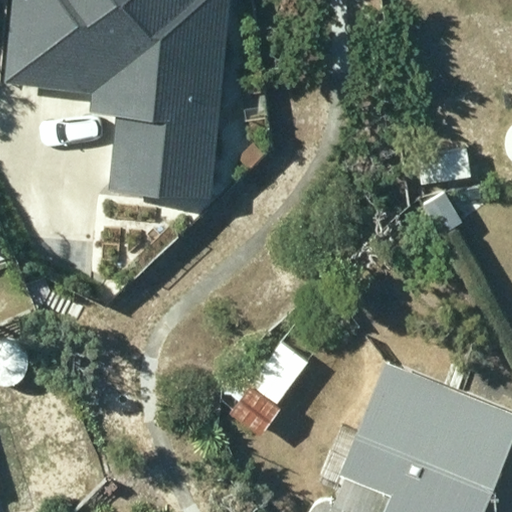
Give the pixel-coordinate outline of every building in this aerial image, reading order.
[(98,1),(94,66),(126,68),(129,3),(98,1)] [(464,145),(417,153),(421,179),(468,172),(464,145)] [(422,202),(439,230),(462,216),(444,188),(422,202)] [(281,402),(275,397),(307,357),(277,332),(222,400),(258,430),(281,402)] [(330,502),(353,511),(477,511),(511,430),(511,410),(384,356),(354,427),(341,421),(323,463),(343,471),(330,502)]
